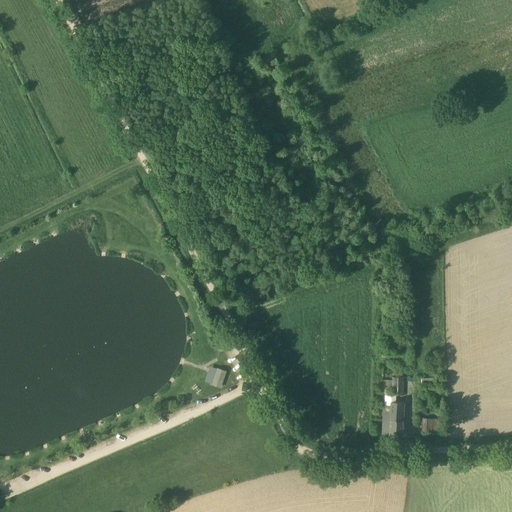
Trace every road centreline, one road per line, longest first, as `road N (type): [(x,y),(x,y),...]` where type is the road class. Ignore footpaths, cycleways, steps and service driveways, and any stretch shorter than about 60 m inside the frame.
road 1 (track): [(62,0),(258,383)]
road 2 (track): [(258,383),(0,498)]
road 3 (track): [(258,383),(295,445),(370,450)]
road 4 (unclassified): [(370,450),(511,443)]
